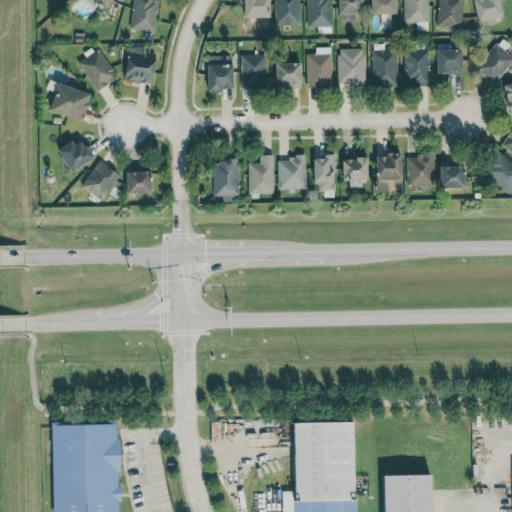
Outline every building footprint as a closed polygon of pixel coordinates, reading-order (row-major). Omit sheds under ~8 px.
[(94,0),(104,8),(110,0),(94,0)] [(155,0),(131,0),(130,30),(154,31),(155,0)] [(242,0),(243,17),(269,17),(268,0),(242,0)] [(298,0),(273,0),(274,25),(299,25),(298,0)] [(330,27),(329,0),(305,0),(306,27),(330,27)] [(337,0),(338,21),(354,21),(354,13),(362,13),(361,0),(337,0)] [(370,0),(370,14),(395,14),(395,0),(370,0)] [(402,0),(403,22),(428,22),(427,0),(402,0)] [(436,0),(436,27),(461,28),(461,0),(436,0)] [(495,17),(501,16),(498,0),(473,0),(476,25),(495,23),(495,17)] [(492,84),(511,62),(511,57),(496,43),(473,66),(492,84)] [(145,47),(126,46),(125,81),(152,82),(154,53),(145,53),(145,47)] [(77,62),(96,91),(117,77),(97,48),(77,62)] [(363,48),(337,49),(338,86),(364,85),(363,48)] [(404,86),(429,86),(428,48),(403,49),(404,86)] [(396,49),(370,50),(371,86),(397,86),(396,49)] [(435,49),(435,73),(460,73),(460,49),(435,49)] [(330,53),(305,54),(305,88),(331,87),(330,53)] [(240,55),(240,88),(264,88),(264,54),(240,55)] [(206,92),(221,91),(221,88),(231,87),(231,55),(206,55),(206,92)] [(275,63),(275,89),(300,89),(300,63),(275,63)] [(511,82),(503,83),(506,112),(511,111),(511,82)] [(90,94),(57,83),(48,110),(80,121),(90,94)] [(511,129),(501,146),(511,153),(511,129)] [(79,137),(55,153),(68,173),(92,157),(79,137)] [(406,158),(406,187),(433,186),(433,152),(416,152),(416,157),(406,158)] [(511,165),(497,152),(480,170),(509,197),(511,194),(511,165)] [(272,154),(259,155),(259,163),(247,163),(247,194),(272,193),(272,154)] [(312,158),(313,191),(334,190),(333,154),(323,154),(323,158),(312,158)] [(400,191),(400,154),(375,154),(376,191),(400,191)] [(304,155),(287,155),(287,160),(277,160),(277,189),(304,188),(304,155)] [(365,157),(341,157),(341,180),(348,180),(348,187),(365,186),(365,157)] [(100,200),(119,175),(99,160),(80,185),(100,200)] [(212,160),(213,196),(222,196),(222,202),(237,201),(236,160),(212,160)] [(463,187),(463,166),(438,166),(439,187),(463,187)] [(125,171),(125,193),(149,193),(149,171),(125,171)] [(354,511),(353,422),(292,423),(293,491),(281,491),(281,511),(354,511)] [(52,511),(118,511),(117,423),(50,424),(52,511)] [(431,491),(431,511),(445,511),(445,491),(431,491)]
